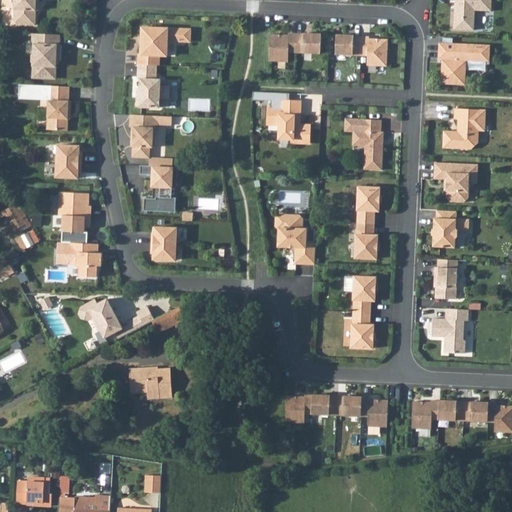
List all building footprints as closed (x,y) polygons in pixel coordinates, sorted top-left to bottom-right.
[(17,0),(16,22),(21,27),(39,27),(39,13),(40,4),(42,4),(42,0),(17,0)] [(462,0),(462,5),(458,8),(457,29),(477,30),(478,10),(495,11),(495,0),(462,0)] [(142,56),(142,66),(160,67),(163,67),(163,57),(171,58),(171,42),(185,43),(186,30),(145,29),(145,37),(147,38),(147,44),(145,43),(144,56),(142,56)] [(372,39),(373,37),(357,37),(357,36),(307,35),(292,35),(292,37),(274,36),(273,62),(291,63),(292,53),(371,56),(371,65),(390,66),(391,40),(372,39)] [(63,48),(63,37),(36,36),(36,44),(38,46),(38,55),(35,57),(35,64),(37,67),(37,80),(59,81),(60,48),(63,48)] [(492,45),(444,43),(443,58),(447,58),(446,82),(468,83),(469,59),(492,60),(492,45)] [(160,67),(142,66),(141,81),(144,81),(143,98),(141,98),(140,108),(163,109),(163,99),(172,100),(173,88),(164,88),(164,81),(160,81),(160,67)] [(73,89),(53,88),(51,132),(72,133),(72,116),(74,116),(75,103),(73,103),(73,89)] [(304,102),(285,102),(284,109),(272,108),(272,125),(284,126),(284,131),(283,132),(284,133),(284,134),(285,135),(285,136),(286,137),(287,138),(288,138),(289,139),(290,139),(291,140),(292,140),(296,140),(296,143),(313,144),(314,126),(301,126),(301,121),(303,121),(304,102)] [(489,109),(458,108),(458,118),(461,118),(461,125),(464,128),(463,131),(461,131),(447,130),(446,147),(475,148),(482,142),(482,130),(486,130),(486,120),(489,120),(489,109)] [(163,117),(135,116),(134,128),(136,129),(136,140),(138,140),(137,159),(154,160),(154,166),(176,167),(177,160),(154,159),(155,149),(159,149),(160,130),(162,130),(163,117)] [(166,118),(166,126),(176,127),(176,118),(166,118)] [(385,120),(349,118),(349,131),(357,131),(356,145),(369,146),(368,169),(386,170),(387,147),(385,145),(385,140),(387,140),(387,131),(385,131),(385,120)] [(83,147),(61,146),(61,162),(86,163),(86,155),(83,155),(83,147)] [(85,170),(86,163),(61,162),(60,178),(82,179),(82,170),(85,170)] [(482,163),(438,162),(438,178),(448,178),(451,178),(450,190),(450,196),(454,201),(467,201),(472,197),(473,182),(481,182),(482,163)] [(154,166),(145,166),(145,175),(158,176),(157,187),(165,187),(164,198),(161,197),(160,199),(149,199),(149,211),(180,213),(181,198),(176,199),(177,177),(182,177),(182,167),(176,167),(154,166)] [(362,186),(361,221),(378,222),(379,210),(382,210),(383,203),(385,201),(386,196),(383,193),(383,186),(362,186)] [(93,194),(64,193),(63,216),(67,216),(92,217),(93,194)] [(15,203),(0,211),(0,215),(5,213),(14,228),(19,225),(22,230),(29,226),(15,203)] [(461,209),(440,208),(440,216),(438,216),(437,245),(459,245),(460,236),(462,234),(462,228),(460,226),(461,209)] [(299,261),(319,262),(320,241),(310,241),(310,227),(306,227),(306,217),(303,214),(283,213),(280,216),(280,224),(283,227),(282,244),(291,245),(294,243),(298,243),(298,245),(300,245),(299,261)] [(92,217),(67,216),(67,232),(89,233),(89,224),(92,224),(92,217)] [(378,222),(361,221),(359,257),(381,257),(381,251),(383,249),(384,243),(381,241),(382,234),(378,234),(378,222)] [(181,227),(159,226),(158,235),(156,234),(155,242),(180,243),(181,227)] [(180,243),(155,242),(155,250),(158,250),(157,258),(179,259),(180,243)] [(103,244),(72,243),(72,252),(61,252),(60,265),(80,265),(84,269),(84,276),(102,277),(102,266),(106,266),(106,253),(103,253),(103,244)] [(72,243),(61,243),(61,252),(72,252),(72,243)] [(462,257),(442,256),(442,264),(439,264),(438,277),(442,277),(442,284),(440,284),(440,295),(455,296),(456,291),(461,291),(462,257)] [(380,274),(359,273),(357,309),(375,309),(375,297),(379,297),(379,291),(382,288),(382,283),(380,281),(380,274)] [(39,300),(43,307),(50,303),(47,296),(39,300)] [(79,318),(85,320),(92,317),(103,337),(113,331),(117,338),(150,319),(152,318),(145,305),(134,311),(136,315),(126,320),(128,323),(121,327),(105,298),(95,303),(93,298),(78,307),(76,313),(79,318)] [(181,302),(166,311),(172,322),(174,325),(189,317),(181,302)] [(473,305),(450,304),(450,314),(437,314),(436,331),(451,332),(451,337),(449,336),(448,348),(469,348),(470,336),(468,334),(468,316),(472,316),(473,305)] [(375,309),(357,309),(356,344),(377,345),(377,339),(380,336),(380,331),(378,328),(378,322),(374,322),(375,309)] [(150,319),(156,331),(172,322),(166,311),(152,318),(150,319)] [(113,331),(103,337),(107,343),(117,338),(113,331)] [(158,365),(130,368),(133,391),(149,389),(150,396),(173,394),(171,366),(158,367),(158,365)] [(392,422),(393,396),(374,396),(374,394),(366,393),(349,392),(349,393),(334,392),(317,391),(317,392),(309,391),(309,393),(291,393),(291,419),(309,419),(309,410),(373,412),(373,422),(392,422)] [(436,398),(417,397),(417,423),(436,424),(436,414),(500,417),(499,426),(511,426),(511,400),(501,400),(501,398),(493,398),(493,397),(476,397),(461,397),(461,396),(444,395),(444,396),(436,396),(436,398)] [(147,473),(147,480),(153,481),(153,491),(162,491),(163,474),(147,473)] [(30,481),(29,481),(19,480),(17,502),(28,503),(28,500),(34,500),(35,504),(52,505),(53,492),(50,492),(51,482),(45,482),(46,478),(34,477),(30,481)] [(97,498),(61,495),(60,507),(59,511),(111,511),(112,504),(112,496),(100,495),(97,498)] [(0,500),(0,511),(1,511),(1,510),(10,511),(10,502),(2,502),(2,500),(0,500)]
